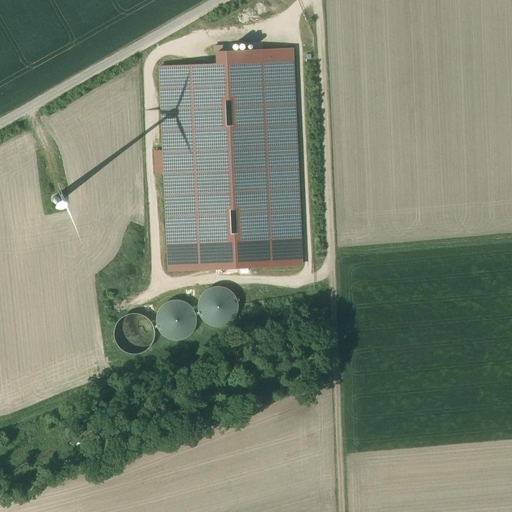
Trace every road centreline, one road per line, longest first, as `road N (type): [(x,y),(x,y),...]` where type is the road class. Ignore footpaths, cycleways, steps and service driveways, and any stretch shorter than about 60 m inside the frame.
road 1 (track): [(314,0),(338,511)]
road 2 (unclassified): [(0,115),(210,0)]
